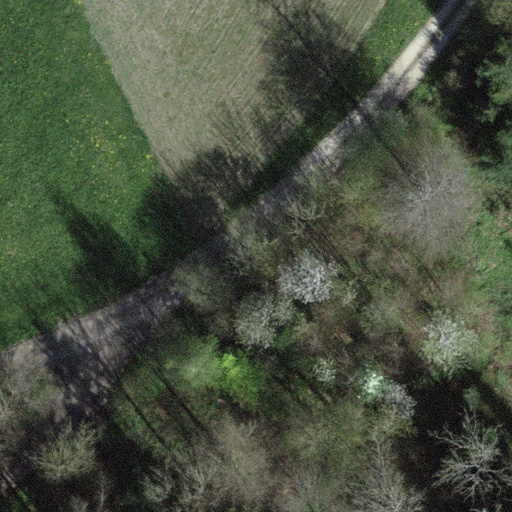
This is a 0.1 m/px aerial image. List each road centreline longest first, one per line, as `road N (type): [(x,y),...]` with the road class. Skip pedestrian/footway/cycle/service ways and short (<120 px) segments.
road 1 (track): [(0,385),(138,312),(256,225),(388,86),(451,0)]
road 2 (track): [(0,454),(138,312)]
